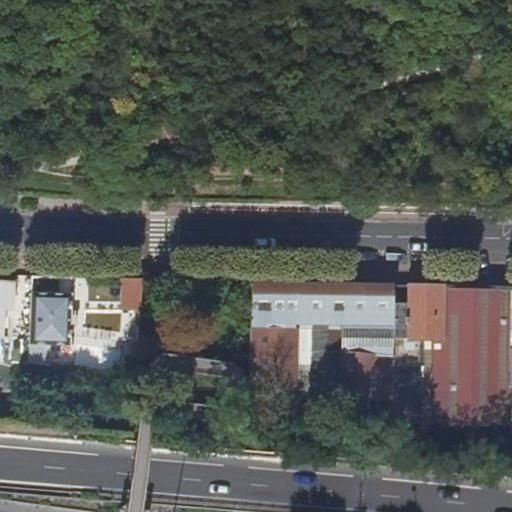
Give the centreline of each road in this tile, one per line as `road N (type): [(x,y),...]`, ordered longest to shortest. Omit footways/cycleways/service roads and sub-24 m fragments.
road 1 (motorway): [(511,506),(0,464)]
road 2 (tertiary): [(0,224),(165,236),(511,238)]
